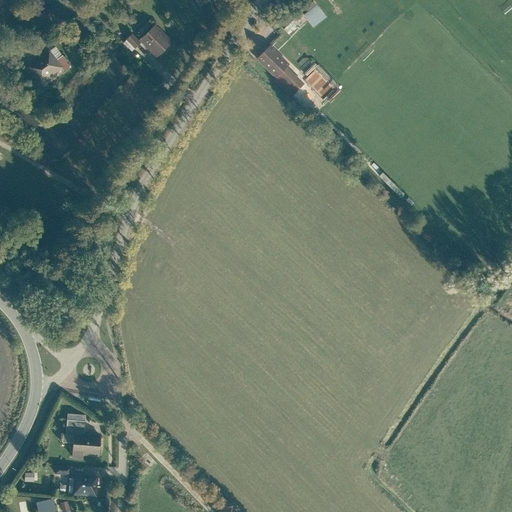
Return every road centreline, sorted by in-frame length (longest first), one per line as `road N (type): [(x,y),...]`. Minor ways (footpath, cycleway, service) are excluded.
road 1 (residential): [(88,346),(147,178),(263,0)]
road 2 (track): [(0,143),(86,197),(131,214)]
road 3 (residential): [(121,511),(118,402),(104,381)]
road 4 (track): [(118,418),(207,511)]
